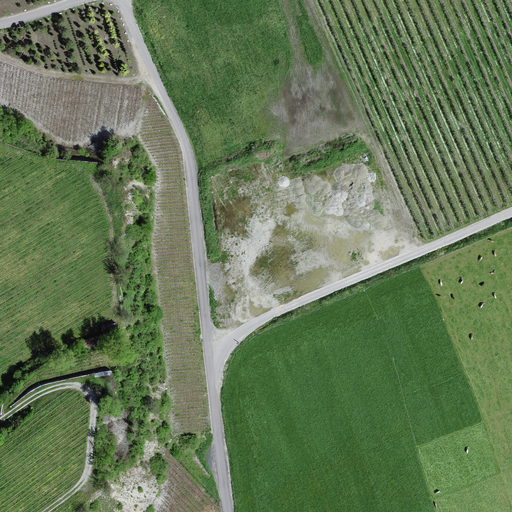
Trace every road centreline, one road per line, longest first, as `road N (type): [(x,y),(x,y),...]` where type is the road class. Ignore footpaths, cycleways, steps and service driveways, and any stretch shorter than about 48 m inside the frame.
road 1 (unclassified): [(225,511),(186,151),(121,0)]
road 2 (track): [(207,339),(511,214)]
road 3 (track): [(45,511),(83,479),(93,400),(67,385),(0,421)]
